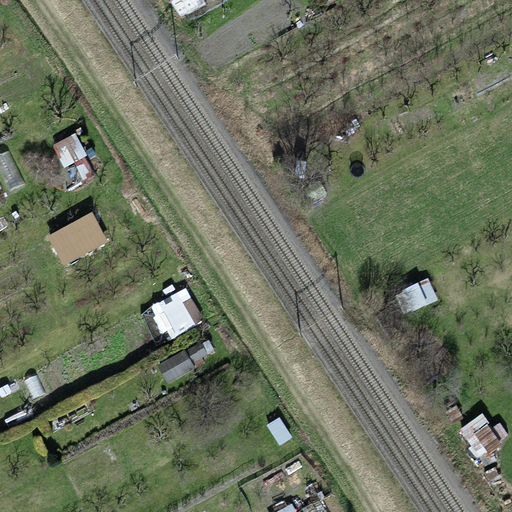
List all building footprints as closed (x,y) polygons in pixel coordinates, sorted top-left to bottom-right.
[(205,3),(203,0),(173,0),(182,16),(205,3)] [(85,155),(75,135),(55,146),(66,165),(85,155)] [(325,194),(319,182),(307,188),(312,200),(325,194)] [(105,240),(91,215),(52,236),(66,261),(105,240)] [(435,299),(427,280),(404,290),(406,293),(399,296),(405,311),(412,308),(413,309),(435,299)] [(202,318),(185,288),(179,292),(161,302),(170,319),(177,332),(202,318)] [(208,354),(202,342),(160,365),(168,380),(192,367),(190,363),(208,354)] [(462,417),(457,407),(448,411),(454,422),(462,417)] [(498,474),(495,468),(485,473),(489,480),(498,474)]
